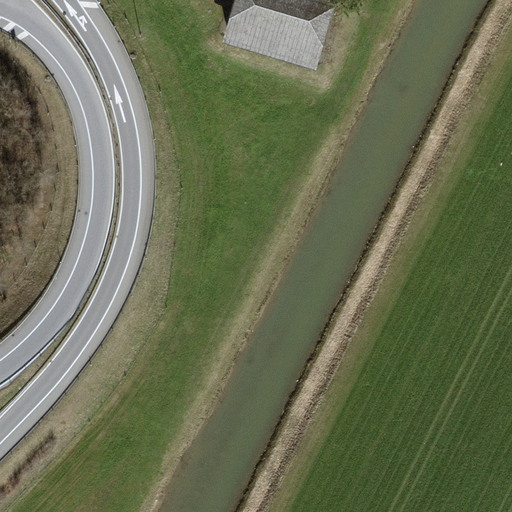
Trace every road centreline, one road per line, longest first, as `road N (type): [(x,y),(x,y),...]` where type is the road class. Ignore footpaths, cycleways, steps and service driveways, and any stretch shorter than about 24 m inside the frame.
road 1 (motorway): [(0,431),(83,335),(127,240),(132,146),(97,46),(65,0)]
road 2 (motorway): [(27,16),(63,52),(93,102),(104,156),(99,223),(76,292),(0,373)]
